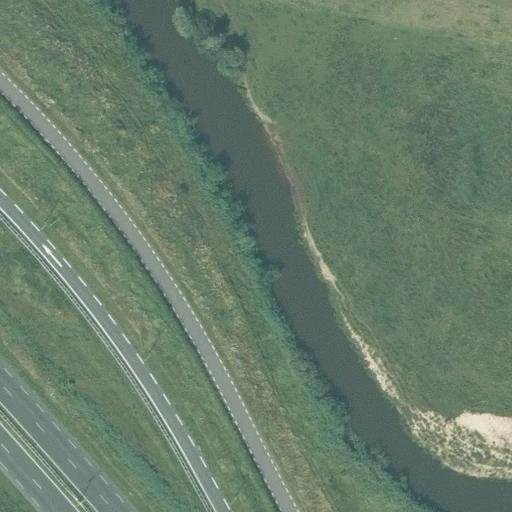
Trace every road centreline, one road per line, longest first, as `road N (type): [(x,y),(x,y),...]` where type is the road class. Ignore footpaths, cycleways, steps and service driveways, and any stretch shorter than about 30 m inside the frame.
road 1 (unclassified): [(296,511),(173,292),(84,174),(0,83)]
road 2 (trunk): [(221,511),(91,302),(0,200)]
road 3 (trunk): [(112,511),(0,385)]
